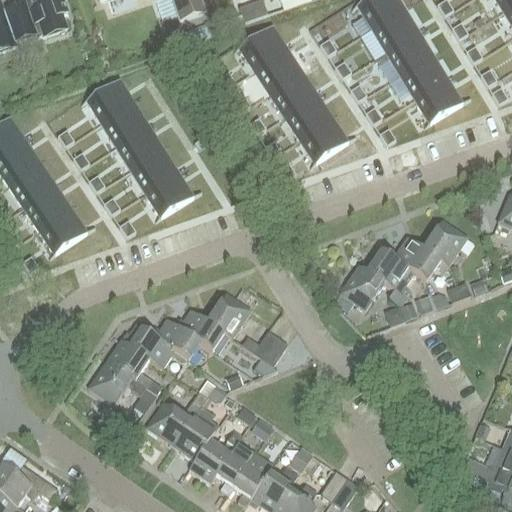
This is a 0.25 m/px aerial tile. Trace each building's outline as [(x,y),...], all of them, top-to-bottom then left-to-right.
[(56,6),(53,0),(17,0),(20,8),(2,14),(0,9),(0,8),(0,56),(15,51),(14,47),(36,39),(38,44),(66,34),(61,19),(67,17),(62,4),(56,6)] [(169,0),(179,26),(204,17),(197,0),(169,0)] [(277,0),(279,5),(283,15),(309,6),(306,0),(277,0)] [(371,34),(404,14),(395,1),(397,0),(372,0),(356,10),(371,34)] [(511,0),(492,0),(503,16),(511,10),(511,0)] [(244,28),(267,19),(261,3),(238,12),(244,28)] [(446,4),(436,10),(443,21),(453,16),(446,4)] [(511,30),(511,10),(503,16),(511,30)] [(386,58),(427,32),(420,21),(411,27),(404,14),(371,34),(386,58)] [(222,34),(217,20),(204,25),(205,27),(172,40),(176,51),(222,34)] [(460,28),(451,34),(458,45),(467,40),(460,28)] [(254,76),(295,50),(288,39),(279,45),(271,32),(239,52),(254,76)] [(400,81),(432,61),(424,48),(433,43),(427,32),(386,58),(400,81)] [(328,44),(319,50),(326,61),(336,55),(328,44)] [(269,99),(301,78),(293,65),(302,60),(295,50),(254,76),(269,99)] [(475,51),(465,57),(472,69),(482,63),(475,51)] [(414,104),(456,79),(449,69),(440,74),(432,61),(400,81),(414,104)] [(343,67),(334,73),(341,84),(351,78),(343,67)] [(489,75),(479,80),(487,92),(496,86),(489,75)] [(227,77),(218,83),(226,95),(235,89),(227,77)] [(284,122),(325,95),(318,85),(310,91),(301,78),(269,99),(284,122)] [(456,79),(414,104),(429,128),(462,108),(453,95),(462,90),(456,79)] [(102,129),(134,109),(126,96),(134,91),(128,80),(87,105),(102,129)] [(358,90),(349,96),(357,107),(366,101),(358,90)] [(500,93),(491,99),(498,110),(507,105),(500,93)] [(300,145),(332,124),(323,112),(332,106),(325,95),(284,122),(300,145)] [(243,100),(234,106),(241,118),(250,111),(243,100)] [(116,153),(157,127),(150,116),(142,122),(134,109),(102,129),(116,153)] [(373,113),(364,119),(372,130),(381,124),(373,113)] [(0,162),(32,140),(25,130),(17,135),(8,122),(0,127),(0,162)] [(258,123),(248,129),(254,138),(256,141),(265,134),(258,123)] [(315,168),(356,142),(349,131),(340,137),(332,124),(300,145),(315,168)] [(131,176),(163,156),(155,143),(164,137),(157,127),(116,153),(131,176)] [(387,134),(378,140),(386,151),(395,145),(387,134)] [(66,135),(57,141),(64,152),(73,146),(66,135)] [(0,178),(8,190),(39,169),(31,156),(39,150),(32,140),(0,162),(0,178)] [(273,146),(264,152),(271,164),(281,157),(273,146)] [(171,169),(163,156),(131,176),(145,199),(185,172),(180,163),(171,169)] [(81,158),(72,164),(80,175),(89,169),(81,158)] [(23,213),(63,186),(56,175),(48,181),(39,169),(8,190),(23,213)] [(288,169),(279,175),(286,186),(295,180),(288,169)] [(185,172),(145,199),(160,223),(193,203),(184,190),(193,184),(185,172)] [(97,181),(88,187),(95,198),(104,192),(97,181)] [(38,235),(70,214),(62,202),(70,196),(63,186),(23,213),(38,235)] [(511,199),(509,199),(497,227),(511,233),(511,199)] [(112,203),(103,209),(111,221),(120,215),(112,203)] [(70,214),(38,235),(54,259),(81,241),(87,250),(99,241),(93,233),(94,232),(87,221),(79,227),(70,214)] [(127,226),(118,232),(126,243),(135,237),(127,226)] [(423,253),(441,265),(449,271),(467,243),(442,226),(423,253)] [(13,236),(4,242),(12,254),(21,248),(13,236)] [(402,248),(392,263),(398,267),(409,275),(415,279),(426,286),(441,265),(423,253),(412,246),(411,245),(407,251),(402,248)] [(409,275),(398,267),(392,263),(381,255),(366,276),(384,288),(395,295),(406,303),(411,296),(406,293),(415,279),(409,275)] [(30,262),(21,268),(29,280),(38,273),(30,262)] [(359,271),(339,299),(353,308),(365,316),(384,288),(366,276),(359,271)] [(511,283),(511,271),(498,276),(502,287),(511,283)] [(486,294),(482,283),(470,288),(474,298),(486,294)] [(456,291),(461,304),(470,300),(465,288),(456,291)] [(451,307),(461,304),(456,291),(447,295),(451,307)] [(400,311),(406,303),(395,295),(389,304),(400,312),(400,311)] [(442,297),(418,300),(420,312),(444,308),(442,297)] [(206,327),(222,338),(231,344),(250,316),(225,299),(206,327)] [(353,308),(339,299),(334,307),(347,316),(353,308)] [(405,324),(417,320),(412,307),(400,311),(400,312),(405,324)] [(222,338),(206,327),(195,320),(189,329),(179,323),(174,330),(199,348),(211,356),(222,338)] [(199,348),(174,330),(171,328),(164,338),(155,332),(149,340),(173,356),(187,365),(199,348)] [(173,356),(149,340),(140,333),(133,343),(125,337),(120,345),(148,364),(161,373),(173,356)] [(287,349),(267,336),(258,350),(247,342),(241,350),(273,371),(287,349)] [(145,394),(149,387),(150,386),(139,378),(148,364),(120,345),(106,366),(145,394)] [(140,401),(145,394),(106,366),(87,394),(112,412),(128,389),(132,392),(131,395),(140,401)] [(242,388),(238,377),(225,383),(229,393),(242,388)] [(198,397),(206,402),(215,390),(206,384),(198,397)] [(149,387),(145,394),(154,400),(155,401),(161,393),(150,386),(149,387)] [(215,390),(207,402),(214,407),(220,406),(226,397),(215,390)] [(173,452),(201,411),(207,402),(206,402),(198,397),(181,421),(162,408),(145,433),(173,452)] [(228,404),(224,409),(230,413),(234,407),(228,404)] [(213,419),(201,411),(173,452),(194,466),(207,446),(218,431),(211,426),(213,419)] [(273,432),(259,423),(251,436),(265,445),(273,432)] [(474,440),(484,445),(490,433),(480,428),(474,440)] [(511,434),(510,434),(502,454),(509,456),(511,457),(511,434)] [(228,460),(233,452),(238,446),(241,440),(233,435),(225,447),(220,455),(207,446),(194,466),(188,474),(209,488),(214,481),(228,460)] [(442,462),(460,448),(451,435),(432,449),(442,462)] [(238,446),(233,452),(214,481),(224,487),(219,495),(226,500),(232,492),(256,458),(242,448),(238,446)] [(304,472),(313,461),(314,459),(301,450),(289,469),(301,477),(304,472)] [(502,454),(494,473),(500,476),(511,480),(511,457),(509,456),(502,454)] [(244,511),(249,504),(270,477),(273,470),(256,458),(232,492),(242,499),(236,507),(243,511),(244,511)] [(479,467),(467,462),(462,474),(473,479),(479,467)] [(511,511),(511,480),(500,476),(494,473),(488,470),(482,484),(488,486),(486,493),(504,500),(499,511),(511,511)] [(0,501),(15,511),(16,511),(25,500),(32,505),(38,497),(51,506),(58,496),(44,487),(21,471),(14,482),(0,472),(0,501)] [(260,511),(275,511),(288,493),(290,490),(290,491),(297,481),(285,473),(278,483),(270,477),(249,504),(260,511)] [(330,507),(346,484),(334,477),(319,500),(330,507)] [(346,484),(330,507),(337,511),(343,511),(357,492),(346,484)] [(314,511),(310,508),(317,497),(305,489),(298,500),(288,493),(275,511),(314,511)] [(15,511),(0,501),(0,511),(15,511)]
